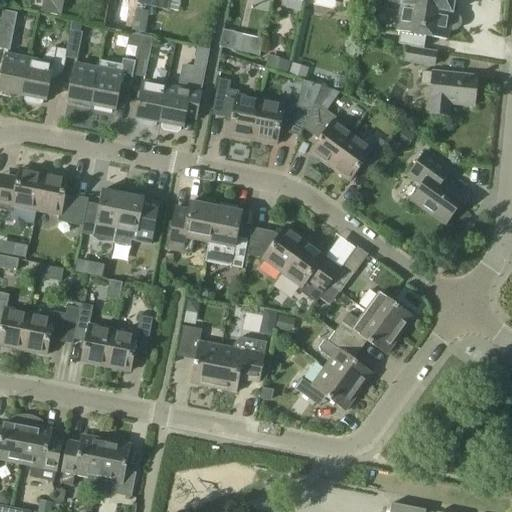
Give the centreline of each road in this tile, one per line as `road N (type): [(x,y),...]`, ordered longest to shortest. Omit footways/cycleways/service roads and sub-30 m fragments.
road 1 (residential): [(0,382),(336,450),(368,435),(461,308)]
road 2 (residential): [(461,308),(275,182),(23,134),(0,138)]
road 3 (residential): [(461,308),(493,261),(511,167)]
